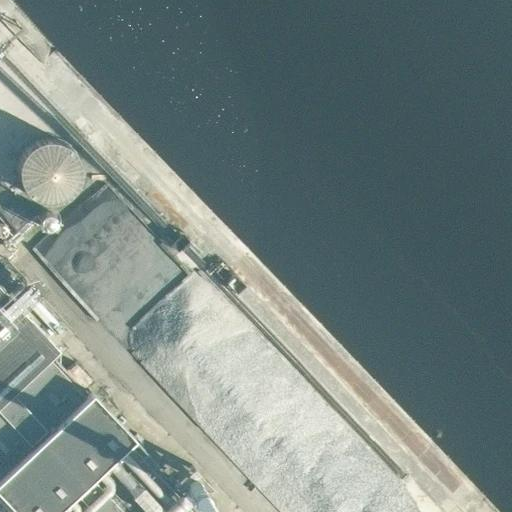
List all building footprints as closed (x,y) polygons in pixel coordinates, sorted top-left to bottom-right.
[(63,196),(70,192),(74,188),(77,183),(79,174),(79,165),(77,159),(74,151),(68,145),(60,140),(52,138),(44,138),(35,141),(28,145),(21,153),(18,161),(17,171),(19,179),(24,189),(28,193),(36,198),(45,200),(55,199),(63,196)] [(125,246),(132,259),(102,276),(120,308),(149,291),(131,260),(147,251),(139,238),(125,246)] [(194,511),(46,353),(56,345),(0,284),(0,491),(19,511),(194,511)] [(158,387),(198,353),(155,303),(123,330),(134,343),(126,350),(158,387)] [(204,431),(257,485),(293,487),(296,490),(300,485),(317,486),(313,471),(322,472),(326,471),(347,450),(344,435),(314,405),(313,398),(305,398),(302,388),(312,388),(312,380),(294,379),(288,386),(284,372),(265,376),(264,386),(275,387),(265,397),(220,351),(204,350),(201,409),(205,412),(204,431)]
